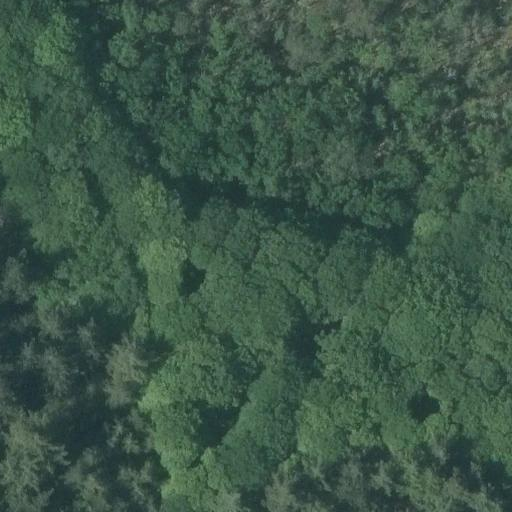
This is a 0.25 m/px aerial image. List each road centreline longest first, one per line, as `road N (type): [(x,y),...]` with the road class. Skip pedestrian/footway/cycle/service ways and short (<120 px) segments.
road 1 (track): [(511,450),(442,431),(258,449),(218,435),(191,408)]
road 2 (track): [(136,335),(18,144),(0,128)]
